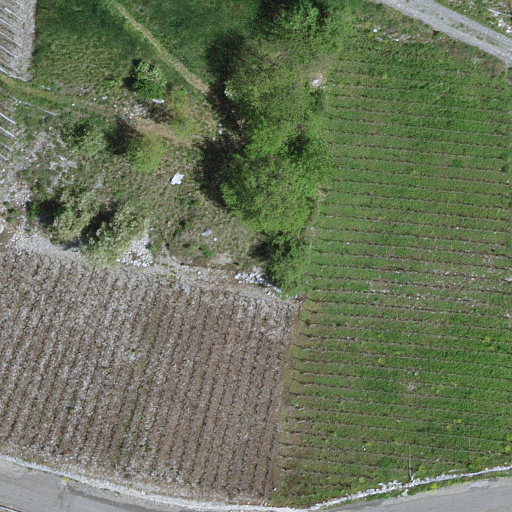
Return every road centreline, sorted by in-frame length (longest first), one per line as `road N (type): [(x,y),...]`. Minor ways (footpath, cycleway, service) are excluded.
road 1 (residential): [(511,498),(449,511),(101,511),(0,478)]
road 2 (track): [(385,0),(511,58)]
